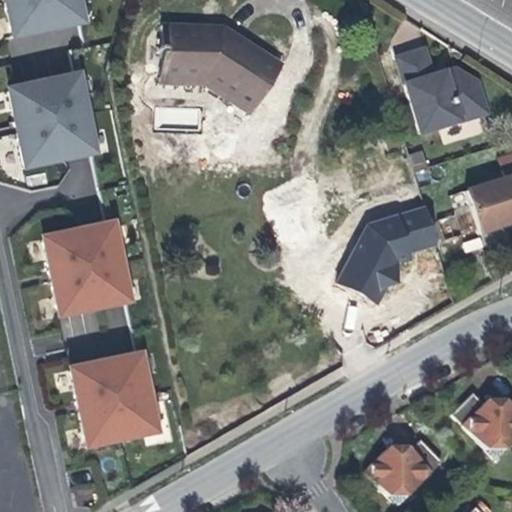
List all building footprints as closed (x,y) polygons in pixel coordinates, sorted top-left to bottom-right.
[(2,0),(5,14),(72,0),(2,0)] [(79,24),(74,0),(72,0),(5,14),(10,39),(79,24)] [(199,71),(207,76),(223,51),(212,44),(212,29),(159,28),(157,76),(197,77),(199,71)] [(220,30),(212,29),(212,44),(223,51),(227,45),(273,74),(277,67),(226,33),(220,30)] [(227,45),(223,51),(207,76),(201,85),(247,115),(273,74),(227,45)] [(401,85),(426,77),(418,51),(393,58),(401,85)] [(440,73),(426,77),(401,85),(417,133),(480,113),(471,84),(448,70),(440,73)] [(197,77),(157,76),(157,83),(201,85),(207,76),(199,71),(197,77)] [(75,77),(41,84),(57,161),(91,154),(75,77)] [(23,168),(57,161),(41,84),(6,92),(23,168)] [(511,222),(511,167),(497,172),(500,181),(461,193),(475,237),(492,232),(490,227),(511,220),(511,222)] [(429,206),(339,231),(356,293),(379,287),(380,289),(402,283),(395,258),(440,246),(429,206)] [(511,222),(511,220),(490,227),(492,232),(502,228),(511,225),(511,222)] [(109,226),(75,233),(91,310),(125,303),(109,226)] [(41,240),(58,317),(91,310),(75,233),(41,240)] [(69,372),(74,397),(143,382),(137,358),(69,372)] [(85,449),(154,435),(143,382),(74,397),(85,449)] [(482,404),(501,401),(494,393),(489,398),(482,404)] [(460,425),(482,404),(473,394),(451,415),(460,425)] [(511,412),(501,401),(482,404),(460,425),(493,459),(511,441),(511,412)] [(395,446),(390,450),(409,453),(398,442),(395,446)] [(419,443),(409,453),(431,474),(441,464),(419,443)] [(431,474),(409,453),(390,450),(365,477),(399,508),(431,474)]
